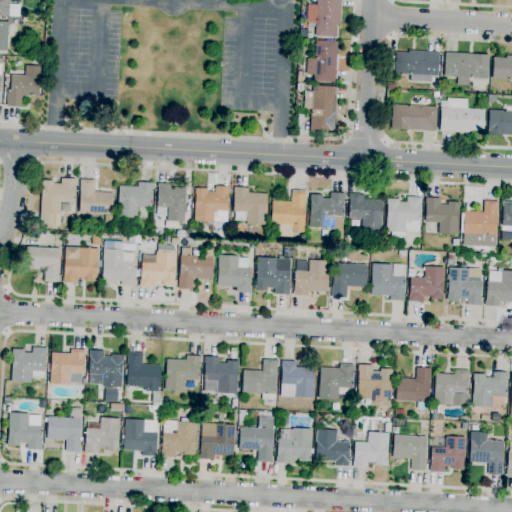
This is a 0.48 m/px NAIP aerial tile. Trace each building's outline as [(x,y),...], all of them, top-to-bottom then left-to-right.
[(19,17),(0,16),(0,0),(10,0),(10,5),(20,5),(19,17)] [(336,38),(314,37),(315,23),(306,23),(307,4),(316,5),(316,0),(340,0),(339,25),(337,25),(336,38)] [(0,22),(8,23),(6,51),(0,50),(0,22)] [(312,39),(306,39),(307,36),(299,36),(299,29),(307,29),(307,33),(312,33),(312,39)] [(335,83),(313,82),(313,76),(305,75),(306,59),(314,59),(315,41),(337,42),(335,83)] [(430,83),(410,82),(410,75),(394,74),(395,52),(408,53),(408,50),(438,52),(438,66),(440,66),(439,71),(438,71),(437,76),(431,76),(430,83)] [(467,86),(456,85),(456,77),(443,76),(445,53),(488,55),(487,79),(468,78),(467,86)] [(511,79),(492,79),(493,58),(506,58),(506,56),(511,56),(511,79)] [(21,108),(6,107),(7,90),(9,90),(10,75),(24,76),(25,66),(40,67),(38,97),(22,96),(21,108)] [(304,83),(296,82),(297,72),(305,72),(304,83)] [(334,131),(310,130),(311,110),(303,109),(304,91),(312,92),(312,86),(336,87),(334,131)] [(486,104),(487,95),(496,96),(493,101),(486,104)] [(468,133),(439,132),(440,107),(446,108),(447,99),(467,100),(466,109),(484,110),(483,131),(469,131),(468,133)] [(435,132),(391,129),(392,105),(436,108),(435,132)] [(511,135),(487,134),(488,110),(505,111),(505,106),(511,106),(511,135)] [(54,227),(39,227),(40,201),(41,188),(40,188),(41,181),(53,181),(53,184),(60,184),(61,179),(75,179),(75,187),(74,187),(74,204),(60,203),(59,214),(60,214),(59,227),(54,227)] [(112,215),(78,214),(80,180),(94,181),(94,192),(113,193),(112,215)] [(136,219),(116,218),(117,207),(118,186),(137,187),(137,183),(152,184),(152,189),(151,189),(150,207),(137,207),(136,219)] [(184,222),(166,221),(167,208),(166,208),(166,216),(156,216),(157,188),(157,187),(157,184),(172,185),(172,188),(185,188),(184,222)] [(227,222),(213,222),(193,222),(194,209),(195,194),(194,194),(194,189),(206,189),(206,192),(214,192),(214,186),(229,187),(229,194),(228,194),(228,211),(227,211),(227,222)] [(265,224),(246,223),(246,222),(234,222),(234,212),(232,212),(233,188),(248,188),(248,193),(267,194),(265,224)] [(303,233),(275,231),(275,224),(270,224),(272,201),(291,202),(291,191),(305,192),(303,233)] [(341,229),(308,228),(310,195),(322,195),(321,198),(330,199),(330,193),(345,194),(344,200),(343,200),(341,229)] [(381,231),(361,230),(362,219),(347,218),(348,194),(362,194),(362,199),(382,200),(381,231)] [(403,238),(391,238),(391,232),(385,231),(387,204),(386,204),(386,199),(399,200),(398,203),(406,203),(406,197),(421,198),(421,204),(420,204),(418,232),(404,232),(403,238)] [(457,235),(438,234),(438,222),(425,222),(425,203),(424,203),(424,198),(439,198),(439,205),(447,205),(447,202),(460,202),(459,208),(458,208),(457,235)] [(495,248),(461,246),(463,211),(482,212),(483,201),(498,202),(497,214),(496,214),(495,248)] [(511,226),(502,226),(502,206),(501,206),(502,202),(511,202),(511,226)] [(100,246),(91,245),(91,235),(100,236),(100,246)] [(127,244),(128,236),(140,236),(139,244),(127,244)] [(134,287),(120,286),(120,281),(101,280),(103,249),(104,242),(123,243),(122,252),(133,253),(133,263),(135,263),(134,287)] [(58,283),(43,282),(44,270),(25,269),(26,247),(59,249),(58,271),(59,271),(58,283)] [(288,295),(274,294),(274,288),(266,288),(266,291),(254,290),(254,284),(255,284),(257,258),(276,259),(283,260),(283,255),(277,255),(277,251),(283,251),(283,247),(293,247),(292,260),(290,259),(288,289),(289,289),(288,295)] [(77,284),(62,283),(63,277),(64,259),(78,260),(78,248),(98,249),(97,276),(97,282),(85,281),(85,279),(77,278),(77,284)] [(192,290),(178,289),(180,256),(181,248),(191,248),(190,256),(213,257),(211,280),(192,278),(192,290)] [(153,288),(139,287),(139,281),(140,281),(141,263),(155,264),(155,253),(174,254),(173,280),(174,280),(174,286),(161,286),(162,283),(154,282),(153,288)] [(250,293),(236,292),(236,287),(217,286),(218,256),(237,256),(237,258),(248,258),(248,269),(251,269),(250,293)] [(307,296),(293,296),(294,271),(295,271),(296,261),(307,262),(306,272),(308,272),(309,260),(328,261),(326,292),(307,291),(307,296)] [(346,298),(331,298),(333,264),(366,265),(365,288),(346,287),(346,298)] [(403,301),(389,301),(390,296),(370,295),(371,264),(391,265),(390,277),(404,277),(403,301)] [(422,302),(408,302),(409,278),(423,278),(424,267),(443,268),(442,300),(430,300),(430,297),(423,296),(422,302)] [(481,306),(466,305),(466,299),(458,298),(458,301),(446,301),(446,295),(447,295),(448,281),(446,281),(446,275),(448,275),(448,268),(468,269),(467,276),(479,277),(479,281),(481,281),(480,298),(481,299),(481,306)] [(499,307),(484,306),(485,301),(486,282),(488,282),(488,271),(501,272),(501,271),(511,271),(511,302),(499,302),(499,307)] [(30,383),(11,383),(12,349),(24,350),(24,353),(32,353),(32,348),(47,348),(46,355),(45,355),(45,372),(44,372),(44,379),(31,378),(30,383)] [(68,386),(49,384),(51,353),(70,354),(70,350),(85,350),(85,356),(84,356),(83,375),(81,375),(81,384),(68,383),(68,386)] [(121,388),(101,387),(101,385),(88,384),(88,383),(86,382),(86,377),(88,377),(89,375),(87,375),(89,351),(103,351),(103,357),(110,357),(110,355),(123,355),(121,378),(122,378),(121,388)] [(127,364),(126,364),(127,353),(142,354),(141,365),(160,366),(159,388),(157,388),(157,391),(162,392),(161,406),(151,405),(152,392),(144,391),(144,388),(126,386),(127,364)] [(184,391),(164,390),(166,359),(185,360),(185,356),(200,356),(200,362),(199,361),(197,381),(184,380),(184,391)] [(235,395),(202,393),(204,362),(204,357),(219,358),(218,363),(226,364),(226,361),(239,362),(238,367),(237,367),(235,395)] [(273,400),(261,400),(261,394),(241,393),(242,370),(261,372),(262,360),(277,361),(276,372),(275,372),(273,400)] [(313,398),(294,397),(294,385),(280,384),(281,367),(280,367),(281,361),(295,361),(295,367),(303,368),(303,364),(314,364),(313,398)] [(337,400),(318,399),(320,368),(338,369),(339,364),(354,365),(353,370),(352,370),(351,395),(338,395),(337,400)] [(358,389),(356,389),(357,365),(372,366),(372,371),(379,372),(379,369),(392,370),(392,376),(391,376),(389,407),(370,406),(370,400),(357,399),(358,389)] [(427,410),(416,410),(417,402),(395,401),(396,379),(415,380),(415,368),(429,369),(427,410)] [(452,406),(433,405),(434,374),(453,375),(453,370),(469,371),(468,376),(467,376),(467,394),(469,394),(468,407),(452,406)] [(491,408),(471,407),(473,380),(472,380),(472,374),(485,375),(484,378),(492,378),(493,372),(508,373),(507,380),(506,379),(505,397),(491,396),(491,408)] [(79,453),(65,452),(66,440),(46,439),(47,417),(69,418),(69,408),(81,409),(79,453)] [(243,421),(237,421),(238,411),(243,411),(243,413),(246,413),(246,417),(244,417),(243,421)] [(41,451),(26,450),(26,444),(19,443),(18,446),(7,446),(9,413),(28,414),(28,426),(41,427),(40,445),(41,445),(41,451)] [(97,453),(84,453),(85,429),(99,429),(100,418),(119,419),(118,452),(105,452),(105,448),(98,448),(97,453)] [(271,463),(257,462),(257,451),(238,450),(239,428),(257,428),(258,418),(272,418),(271,463)] [(156,457),(142,456),(142,452),(122,451),(124,420),(143,421),(142,432),(157,433),(156,457)] [(175,458),(160,457),(162,421),(176,421),(176,422),(196,423),(194,456),(183,455),(183,452),(175,452),(175,458)] [(213,460),(199,459),(200,424),(234,425),(233,456),(213,455),(213,460)] [(275,463),(275,457),(276,457),(277,439),(278,439),(279,430),(292,430),(292,428),(311,429),(310,449),(312,449),(312,454),(310,454),(310,462),(298,462),(298,459),(290,458),(290,464),(275,463)] [(348,467),(333,466),(334,462),(314,461),(316,430),(336,431),(336,442),(348,442),(347,462),(349,462),(348,467)] [(501,476),(487,475),(488,463),(468,462),(470,432),(486,433),(486,441),(503,442),(501,476)] [(367,468),(352,467),(354,442),(367,443),(367,433),(387,434),(386,461),(387,461),(387,466),(375,466),(375,463),(367,462),(367,468)] [(425,471),(410,471),(411,459),(392,458),(393,436),(425,437),(424,459),(425,459),(425,471)] [(443,473),(429,472),(430,448),(444,449),(445,437),(465,438),(463,471),(451,470),(452,467),(443,467),(443,473)]
